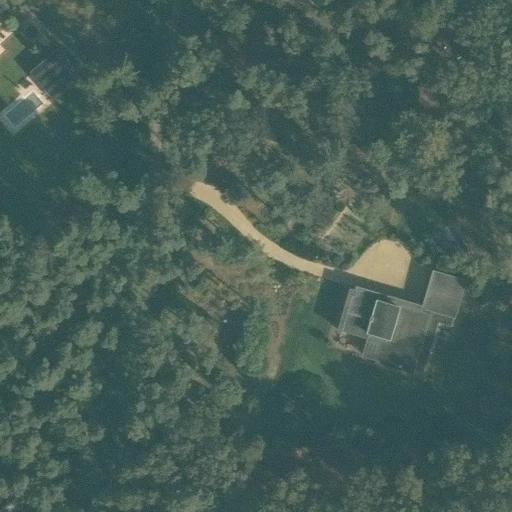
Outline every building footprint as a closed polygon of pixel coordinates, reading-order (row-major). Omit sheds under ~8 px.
[(53,54),(30,72),(54,101),(71,87),(86,75),(80,61),(62,46),(53,54)] [(426,309),(437,275),(406,266),(395,301),(426,309)] [(371,319),(367,334),(392,341),(402,308),(386,304),(386,302),(385,302),(385,303),(379,302),(379,300),(353,293),(347,312),(371,319)] [(488,402),(494,420),(511,414),(511,410),(507,396),(488,402)] [(378,511),(374,494),(325,505),(326,511),(378,511)]
